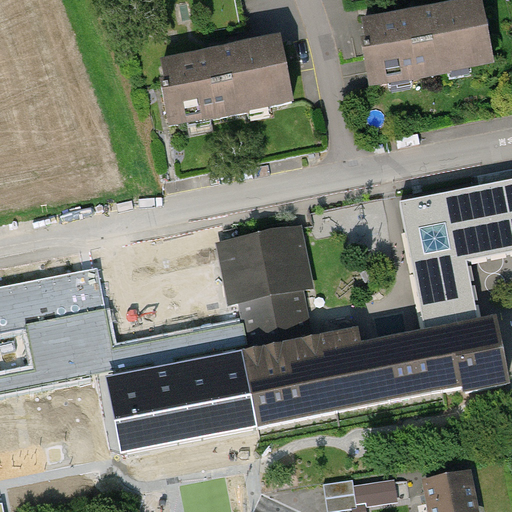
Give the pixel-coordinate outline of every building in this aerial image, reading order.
[(242,32),(236,0),(204,0),(212,37),(242,32)] [(384,4),(383,0),(348,0),(351,11),(384,4)] [(490,4),(354,31),(366,91),(502,64),(490,4)] [(278,40),(147,65),(162,140),(292,114),(278,40)] [(511,186),(399,209),(426,342),(480,331),(467,267),(511,258),(511,186)] [(399,194),(399,201),(438,199),(438,192),(399,194)] [(299,231),(220,247),(232,308),(250,304),(260,353),(110,383),(125,457),(338,413),(324,345),(302,348),(291,293),(311,289),(299,231)] [(0,381),(96,363),(81,284),(0,299),(0,381)] [(324,345),(338,413),(464,388),(466,395),(508,387),(496,328),(480,331),(426,342),(361,355),(358,338),(324,345)] [(476,511),(469,476),(427,485),(432,511),(476,511)] [(353,482),(324,486),(328,511),(344,511),(354,510),(354,511),(366,511),(366,506),(397,501),(394,483),(355,490),(353,482)]
